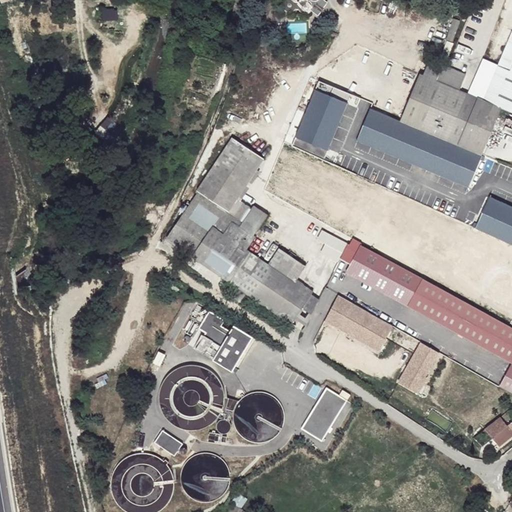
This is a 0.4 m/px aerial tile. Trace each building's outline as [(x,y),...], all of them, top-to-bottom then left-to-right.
[(466,73),(448,64),(422,123),(484,149),(502,107),(511,111),(511,30),(483,97),(460,87),(466,73)] [(402,114),(422,123),(448,64),(428,56),(402,114)] [(298,136),(330,149),(349,102),(317,89),(298,136)] [(469,184),(483,152),(401,117),(374,106),(360,138),(469,184)] [(422,123),(402,114),(401,117),(483,152),(484,149),(422,123)] [(220,140),(224,144),(229,138),(224,134),(220,140)] [(224,144),(163,244),(167,246),(170,244),(298,327),(301,330),(317,297),(315,295),(310,292),(311,289),(304,285),(302,286),(301,286),(299,286),(294,282),(267,264),(250,253),(284,201),(277,198),(264,218),(261,215),(274,196),(264,190),(251,208),(237,199),(263,159),(229,138),(224,144)] [(267,183),(264,190),(274,196),(278,190),(267,183)] [(511,202),(489,193),(474,226),(511,242),(511,202)] [(341,262),(351,243),(325,229),(319,239),(327,244),(323,253),(341,262)] [(511,325),(364,245),(349,271),(511,360),(511,365),(500,387),(511,393),(511,325)] [(278,249),(267,264),(294,282),(305,266),(278,249)] [(182,278),(175,272),(172,276),(179,282),(182,278)] [(394,325),(339,294),(324,320),(379,351),(394,325)] [(205,331),(196,345),(213,356),(230,331),(222,325),(224,320),(209,310),(199,326),(205,331)] [(442,353),(420,341),(398,382),(420,394),(442,353)] [(242,393),(226,388),(226,391),(226,393),(225,397),(224,399),(223,402),(222,403),(226,406),(231,407),(236,410),(236,405),(236,403),(237,401),(238,399),(239,397),(242,393)] [(346,401),(325,388),(300,430),(322,442),(346,401)] [(501,428),(507,438),(511,434),(511,429),(508,423),(501,428)] [(184,443),(162,428),(153,442),(175,456),(184,443)] [(493,433),(499,443),(507,438),(501,428),(493,433)]
